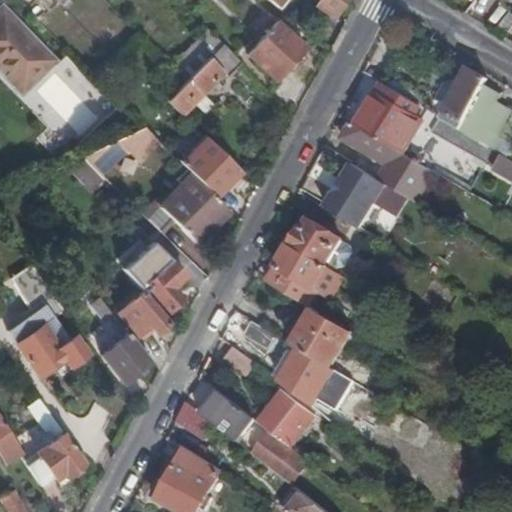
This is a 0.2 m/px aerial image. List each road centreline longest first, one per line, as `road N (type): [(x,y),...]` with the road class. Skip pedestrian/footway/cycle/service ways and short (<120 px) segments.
road 1 (residential): [(378,0),(102,511)]
road 2 (residential): [(406,0),(511,65)]
